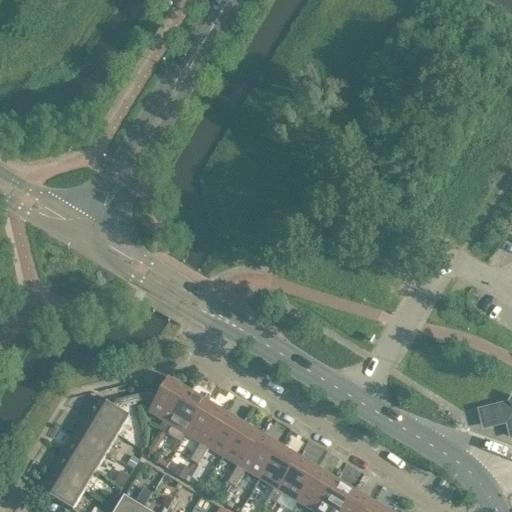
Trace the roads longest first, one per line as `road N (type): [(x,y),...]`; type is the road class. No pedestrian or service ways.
road 1 (tertiary): [(498,511),(466,468),(231,321)]
road 2 (residential): [(448,511),(215,367),(231,321)]
road 3 (tertiary): [(89,232),(228,0)]
road 4 (tertiary): [(231,321),(89,232)]
